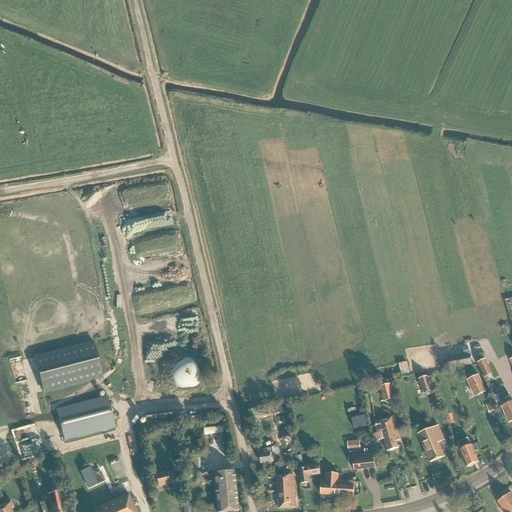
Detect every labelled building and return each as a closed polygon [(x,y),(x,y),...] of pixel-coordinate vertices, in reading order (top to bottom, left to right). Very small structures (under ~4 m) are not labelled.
[(43,393),(102,377),(92,342),(34,357),(43,393)] [(472,365),(470,355),(446,359),(446,361),(440,362),(442,370),(472,365)] [(171,372),(171,374),(171,376),(171,379),(172,381),(173,383),(174,384),(176,386),(178,387),(180,388),(182,389),(184,389),(186,390),(188,389),(190,389),(192,388),(194,387),(196,386),(198,384),(199,383),(200,381),(201,379),(201,376),(201,374),(201,372),(201,370),(200,368),(199,366),(198,364),(196,363),(194,361),(192,360),(190,360),(188,359),(186,359),(184,359),(182,360),(180,360),(178,361),(176,363),(174,364),(173,366),(172,368),(171,370),(171,372)] [(492,374),(485,360),(477,363),(483,378),(492,374)] [(410,376),(407,363),(399,365),(401,374),(401,375),(393,375),(393,379),(402,378),(410,376)] [(476,397),(485,392),(478,376),(467,382),(474,395),(475,394),(476,397)] [(428,378),(427,377),(418,380),(423,394),(432,391),(432,390),(435,389),(431,377),(428,378)] [(385,401),(393,399),(390,385),(381,387),(385,401)] [(64,440),(115,427),(107,397),(56,410),(64,440)] [(511,400),(511,397),(505,400),(508,405),(502,408),(509,423),(511,421),(511,400)] [(289,412),(287,402),(248,411),(251,428),(260,426),(259,419),(289,412)] [(486,406),(489,413),(496,410),(493,403),(486,406)] [(175,413),(175,411),(144,415),(146,427),(176,424),(176,422),(186,421),(185,412),(175,413)] [(452,414),(446,416),(449,425),(454,423),(452,414)] [(365,416),(352,419),(354,429),(368,426),(365,416)] [(384,439),(387,452),(398,449),(396,442),(400,441),(397,429),(396,429),(392,417),(375,422),(376,425),(375,425),(378,433),(375,434),(377,441),(384,439)] [(438,426),(418,434),(429,463),(444,457),(438,443),(444,441),(438,426)] [(478,463),(474,452),(477,451),(475,445),(471,446),(468,439),(457,443),(460,451),(466,468),(478,463)] [(348,442),(348,450),(360,450),(360,441),(348,442)] [(278,447),(258,450),(261,465),(268,464),(268,466),(275,465),(273,457),(279,456),(278,447)] [(374,455),(352,457),(354,471),(375,468),(374,455)] [(187,459),(183,460),(186,482),(196,481),(196,476),(197,476),(196,467),(191,468),(190,464),(188,465),(187,459)] [(301,484),(309,483),(308,476),(320,475),(319,465),(315,465),(316,467),(307,469),(306,466),(299,468),(301,484)] [(175,483),(172,471),(155,475),(158,488),(175,483)] [(212,474),(207,475),(207,473),(203,473),(203,474),(200,474),(201,485),(208,484),(208,486),(214,485),(216,511),(234,511),(238,511),(233,472),(212,474)] [(321,480),(320,495),(354,497),(354,482),(338,481),(339,475),(326,474),(325,480),(321,480)] [(294,475),(277,476),(279,509),(296,508),(294,475)] [(74,480),(79,497),(95,493),(93,484),(85,486),(82,478),(74,480)] [(63,511),(60,493),(48,495),(50,511),(63,511)] [(503,511),(511,511),(511,494),(511,493),(498,502),(502,508),(501,509),(503,511)] [(136,511),(128,494),(93,510),(94,511),(136,511)] [(11,511),(11,509),(13,508),(10,502),(0,505),(0,511),(11,511)]
